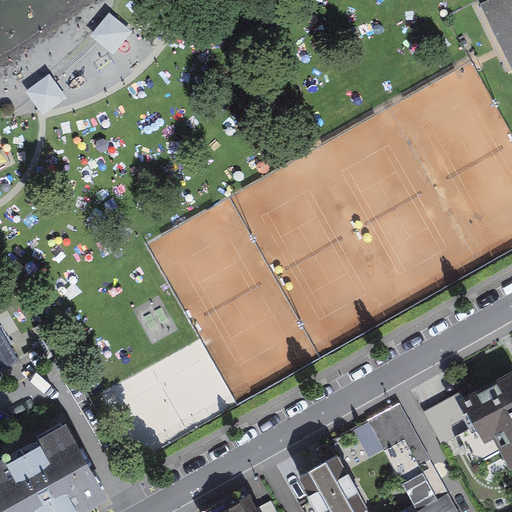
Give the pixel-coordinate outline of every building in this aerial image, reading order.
[(511,0),(478,0),(477,0),(511,69),(511,0)] [(0,367),(18,357),(0,323),(0,367)] [(511,351),(466,376),(484,410),(469,418),(492,461),(511,450),(511,351)] [(484,410),(466,376),(464,372),(430,390),(451,428),(469,418),(484,410)] [(398,405),(374,419),(404,470),(428,456),(398,405)] [(0,455),(0,506),(3,511),(66,511),(106,490),(67,419),(0,455)] [(339,451),(304,470),(326,511),(348,511),(366,503),(339,451)] [(290,511),(272,479),(256,488),(268,511),(290,511)] [(258,511),(248,493),(212,511),(258,511)] [(419,511),(452,511),(446,499),(419,511)]
